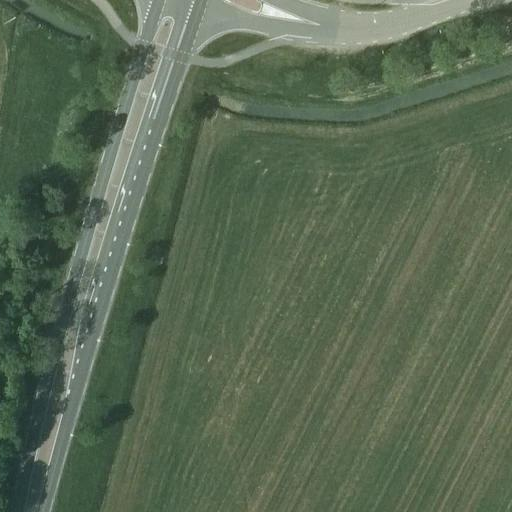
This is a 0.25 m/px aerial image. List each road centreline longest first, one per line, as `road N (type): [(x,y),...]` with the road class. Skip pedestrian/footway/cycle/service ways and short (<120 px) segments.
road 1 (primary): [(158,0),(62,323),(17,511)]
road 2 (primary): [(43,511),(198,6)]
road 3 (unclassified): [(198,6),(273,26),(347,29)]
road 4 (unclassified): [(474,0),(383,27),(347,29)]
